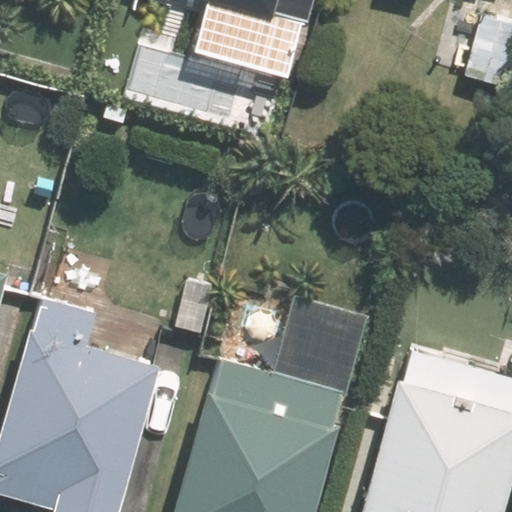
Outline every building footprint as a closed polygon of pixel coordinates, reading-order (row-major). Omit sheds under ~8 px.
[(200,0),(203,1),(209,3),(225,7),(267,19),(272,0),(200,0)] [(507,91),(511,73),(511,15),(478,6),(457,76),(507,91)] [(223,280),(188,269),(169,329),(205,340),(223,280)] [(28,329),(23,327),(0,405),(0,496),(46,510),(45,511),(111,511),(154,365),(82,345),(91,313),(37,298),(28,329)] [(511,378),(408,349),(399,381),(392,379),(353,511),(497,511),(511,463),(511,378)] [(306,511),(331,426),(329,426),(338,394),(215,359),(205,393),(200,391),(165,511),(306,511)]
